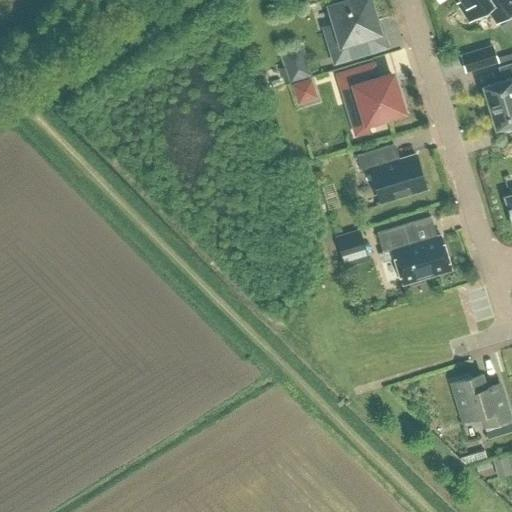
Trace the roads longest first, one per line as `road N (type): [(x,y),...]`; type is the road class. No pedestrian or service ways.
road 1 (track): [(21,102),(434,511)]
road 2 (residential): [(409,0),(481,245),(505,269)]
road 3 (track): [(170,0),(21,102)]
